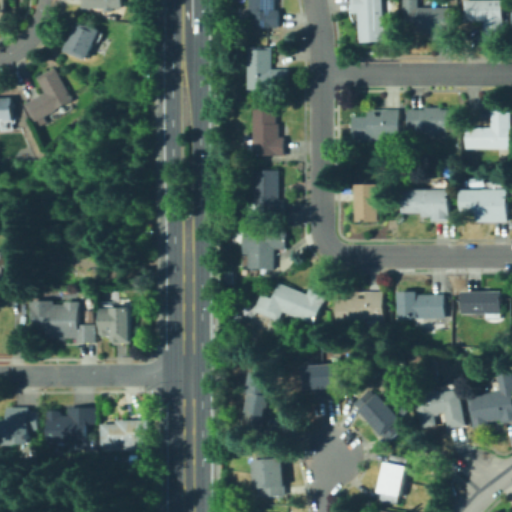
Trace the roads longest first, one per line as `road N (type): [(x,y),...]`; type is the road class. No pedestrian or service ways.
road 1 (residential): [(314,0),(319,222),(332,249),(511,254)]
road 2 (primary): [(187,241),(187,511)]
road 3 (residential): [(511,72),(320,73)]
road 4 (primary): [(185,58),(172,85),(172,206),(187,241)]
road 5 (primary): [(187,241),(200,206),(199,84),(185,58)]
road 6 (residential): [(0,376),(187,377)]
